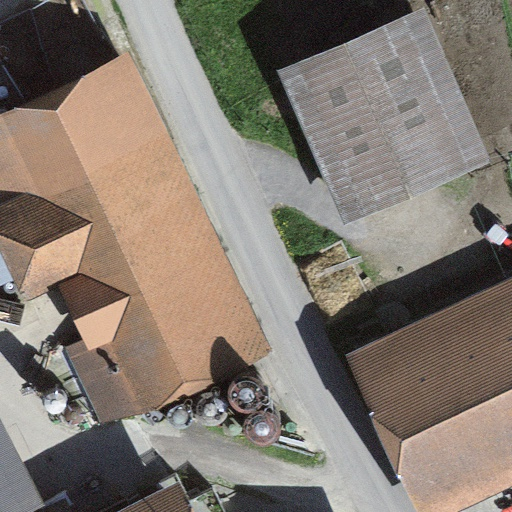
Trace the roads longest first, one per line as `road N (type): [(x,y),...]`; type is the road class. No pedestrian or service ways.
road 1 (unclassified): [(141,0),(235,214),(382,511)]
road 2 (track): [(371,486),(146,453),(58,459),(0,358)]
